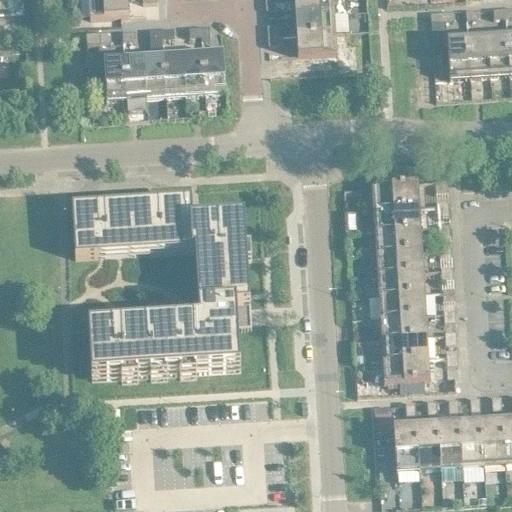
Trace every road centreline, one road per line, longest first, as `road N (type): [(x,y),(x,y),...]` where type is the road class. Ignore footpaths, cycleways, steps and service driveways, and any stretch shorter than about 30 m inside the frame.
road 1 (unclassified): [(337,511),(313,132)]
road 2 (unclassified): [(258,136),(0,154)]
road 3 (residential): [(511,204),(472,206),(482,377)]
road 4 (residential): [(511,128),(313,132)]
road 5 (residential): [(258,136),(248,4)]
